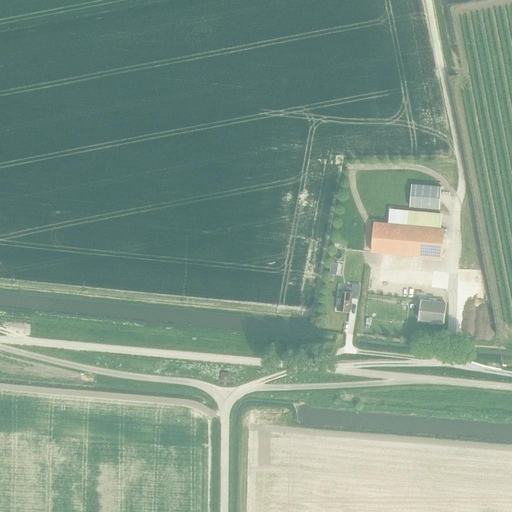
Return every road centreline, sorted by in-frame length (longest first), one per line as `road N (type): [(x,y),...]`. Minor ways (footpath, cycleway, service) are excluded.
road 1 (unclassified): [(408,378),(0,338)]
road 2 (unclassified): [(0,347),(193,383),(226,399)]
road 3 (unclassified): [(226,399),(247,388),(408,378)]
